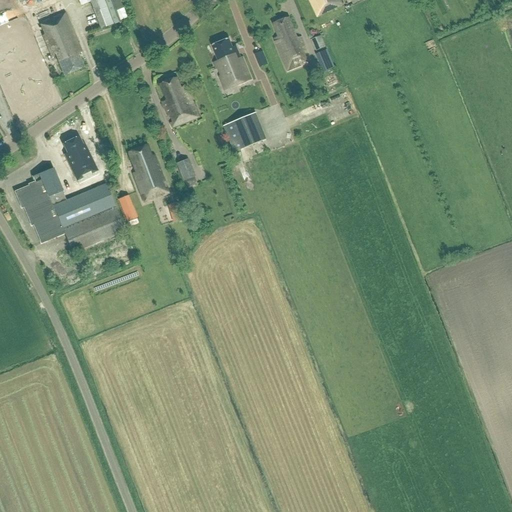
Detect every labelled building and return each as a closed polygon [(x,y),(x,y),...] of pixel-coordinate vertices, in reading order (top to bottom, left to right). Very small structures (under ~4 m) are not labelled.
[(94,13),(100,29),(127,19),(119,0),(75,0),(76,0),(78,0),(80,5),(90,2),(94,13)] [(309,0),(317,17),(342,5),(339,0),(309,0)] [(43,36),(51,56),(55,54),(64,76),(83,68),(78,55),(82,53),(65,14),(40,25),(44,35),(43,36)] [(304,52),(307,51),(301,36),(298,38),(289,17),(273,24),(279,37),(275,38),(289,71),(308,63),(304,52)] [(315,54),(326,50),(321,38),(310,43),(315,54)] [(219,61),(214,63),(225,89),(251,78),(243,58),(238,60),(229,39),(213,46),(219,61)] [(256,57),(260,69),(267,67),(262,55),(256,57)] [(168,101),(163,103),(168,116),(172,115),(175,121),(171,123),(173,128),(200,117),(187,86),(182,88),(177,78),(162,84),(168,101)] [(267,97),(276,120),(286,116),(277,93),(267,97)] [(316,110),(303,117),(307,125),(320,117),(316,110)] [(255,112),(225,124),(237,152),(266,139),(255,112)] [(76,139),(60,146),(65,155),(61,156),(72,179),(92,170),(81,146),(80,147),(76,139)] [(136,172),(134,173),(145,202),(169,192),(167,187),(165,187),(162,181),(165,180),(154,153),(152,154),(147,144),(128,151),(136,172)] [(183,181),(194,176),(187,159),(176,164),(183,181)] [(272,165),(266,166),(265,160),(251,162),(254,186),(275,183),(272,165)] [(14,192),(21,209),(23,208),(30,227),(33,226),(40,245),(64,235),(72,253),(125,232),(106,184),(66,201),(53,169),(34,177),(36,183),(14,192)] [(122,261),(130,256),(125,249),(117,254),(122,261)] [(96,279),(112,274),(111,268),(95,272),(96,279)]
